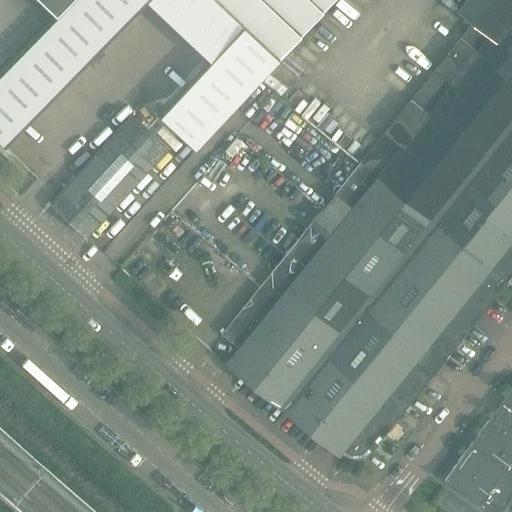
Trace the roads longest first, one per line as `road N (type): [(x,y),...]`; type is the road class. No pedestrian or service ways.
road 1 (secondary): [(0,231),(321,511)]
road 2 (unclassified): [(511,345),(380,511)]
